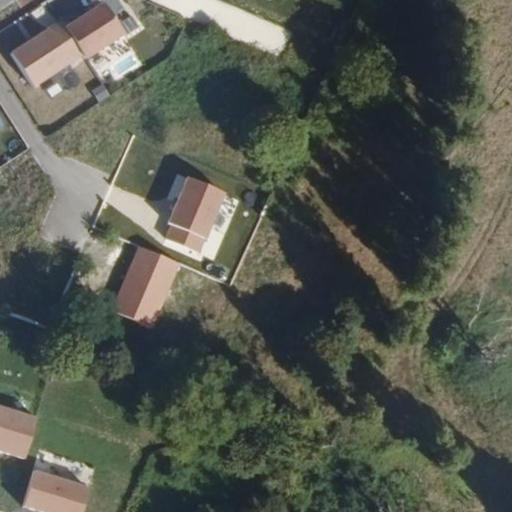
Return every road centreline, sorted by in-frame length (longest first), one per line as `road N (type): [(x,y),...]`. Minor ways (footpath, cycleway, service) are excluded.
road 1 (track): [(412,0),(430,140),(407,257),(358,343),(330,370),(347,428),(472,488),(504,511)]
road 2 (residential): [(0,87),(77,203),(47,269)]
